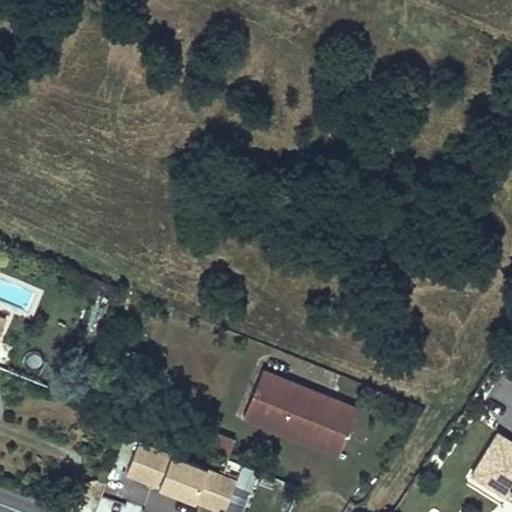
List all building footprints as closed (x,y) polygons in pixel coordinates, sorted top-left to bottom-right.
[(87,275),(81,288),(107,300),(114,287),(87,275)] [(357,407),(261,369),(243,415),(279,429),(281,424),(312,437),(318,434),(321,425),(346,434),(357,407)] [(338,453),(346,434),(321,425),(318,434),(312,437),(281,424),(279,429),(314,443),(338,453)] [(217,433),(212,446),(227,452),(232,439),(217,433)] [(511,448),(497,439),(480,466),(511,486),(511,491),(509,497),(511,498),(511,448)] [(224,510),(235,474),(132,446),(122,482),(224,510)] [(511,491),(511,486),(480,466),(470,482),(511,507),(511,498),(509,497),(511,491)] [(94,511),(144,511),(145,510),(100,495),(94,511)]
